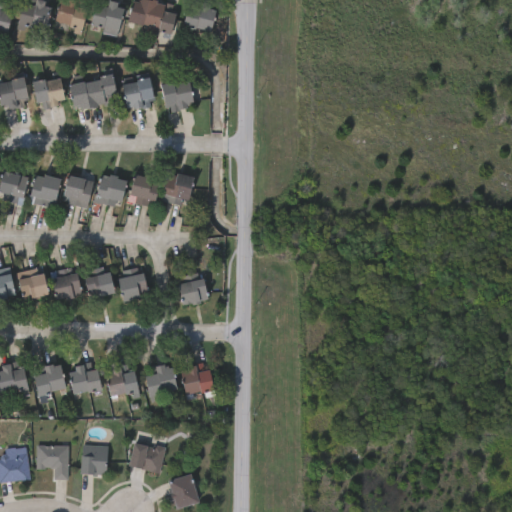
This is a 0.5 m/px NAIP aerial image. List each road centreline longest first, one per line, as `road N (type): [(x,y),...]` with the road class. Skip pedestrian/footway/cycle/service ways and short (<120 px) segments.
road 1 (tertiary): [(242,511),(245,0)]
road 2 (residential): [(0,142),(245,146)]
road 3 (residential): [(0,332),(242,334)]
